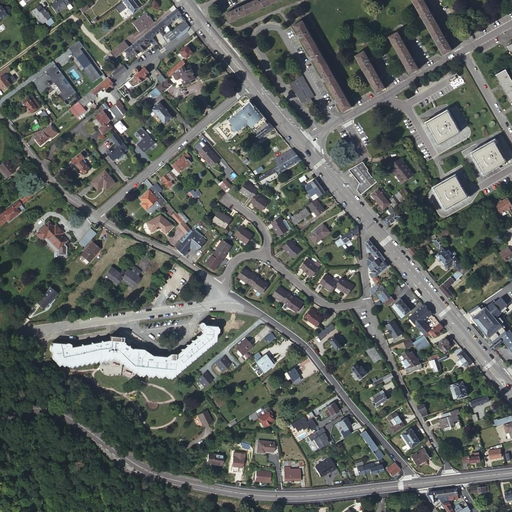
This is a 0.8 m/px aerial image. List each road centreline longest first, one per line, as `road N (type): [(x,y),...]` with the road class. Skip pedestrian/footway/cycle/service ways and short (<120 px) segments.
road 1 (primary): [(412,484),(242,494),(148,471),(57,412),(26,409),(0,421)]
road 2 (residential): [(333,123),(280,31),(258,29),(263,62),(319,133)]
road 3 (residential): [(265,316),(305,346),(412,484)]
road 4 (residential): [(234,303),(25,331)]
road 5 (primary): [(370,223),(502,379)]
road 6 (residential): [(251,83),(97,215)]
road 7 (residential): [(368,302),(381,344),(454,478)]
road 8 (residential): [(97,215),(168,249),(219,288)]
road 9 (residential): [(97,215),(50,179),(0,118)]
road 10 (residential): [(262,256),(320,303),(368,302)]
